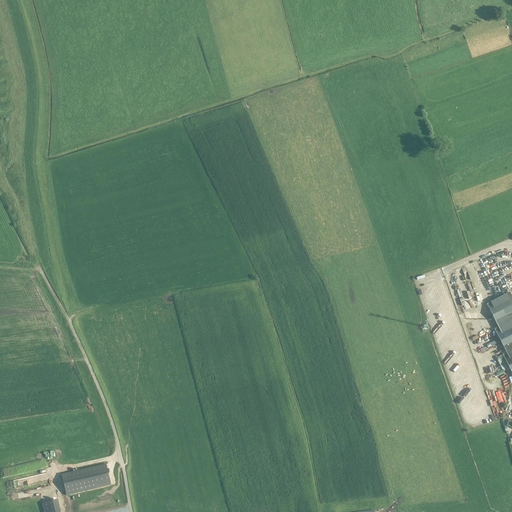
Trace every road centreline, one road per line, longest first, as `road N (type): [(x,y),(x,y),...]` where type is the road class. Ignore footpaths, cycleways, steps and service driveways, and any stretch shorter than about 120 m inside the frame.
road 1 (track): [(0,9),(22,81),(26,217),(42,270)]
road 2 (track): [(42,157),(72,304),(68,319)]
